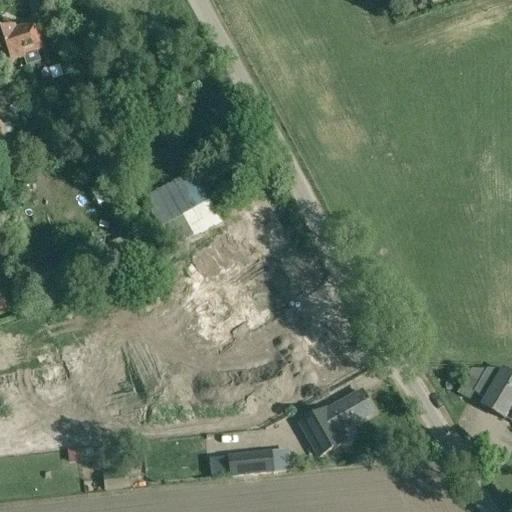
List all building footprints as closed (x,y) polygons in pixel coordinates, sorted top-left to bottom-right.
[(0,75),(0,77),(12,73),(9,64),(23,59),(26,68),(41,63),(37,52),(44,50),(36,24),(15,31),(14,28),(0,32),(0,75)] [(0,155),(16,152),(8,121),(0,123),(0,155)] [(4,295),(0,296),(0,312),(8,310),(4,295)] [(505,422),(511,409),(511,376),(502,371),(500,373),(487,372),(476,393),(486,399),(480,408),(505,422)] [(326,412),(301,425),(319,458),(344,444),(337,433),(373,413),(363,394),(327,414),(326,412)] [(230,479),(275,474),(272,452),(228,457),(230,479)] [(105,492),(125,490),(123,475),(103,477),(105,492)]
